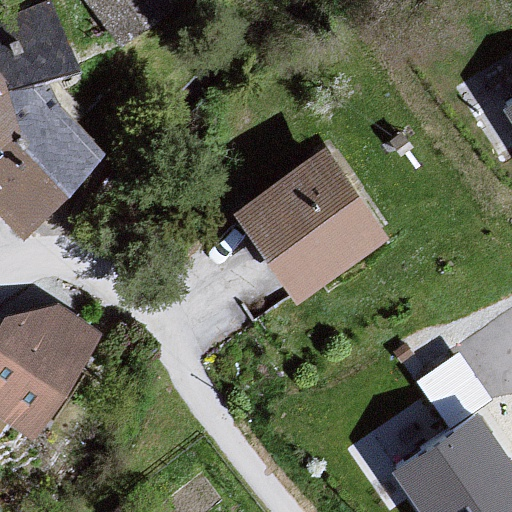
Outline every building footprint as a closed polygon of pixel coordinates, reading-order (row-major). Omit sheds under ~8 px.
[(94,0),(112,27),(153,0),(94,0)] [(0,76),(0,218),(27,249),(110,153),(64,106),(25,113),(0,76)] [(511,84),(499,91),(511,112),(511,84)] [(319,133),(227,190),(285,283),(378,225),(319,133)] [(9,323),(0,336),(0,419),(39,444),(105,333),(60,309),(9,323)] [(438,403),(479,380),(458,342),(417,365),(438,403)] [(496,511),(511,502),(511,463),(472,402),(391,455),(428,511),(496,511)]
